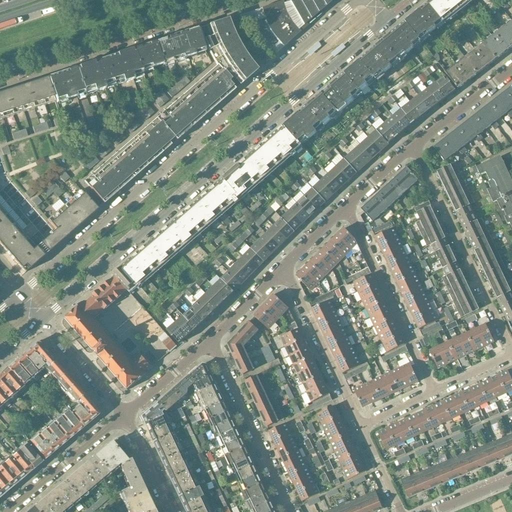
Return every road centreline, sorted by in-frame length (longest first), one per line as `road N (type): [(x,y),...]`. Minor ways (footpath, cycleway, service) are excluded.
road 1 (residential): [(40,322),(385,20)]
road 2 (residential): [(357,0),(17,296)]
road 3 (residential): [(0,81),(243,0)]
road 4 (residential): [(413,148),(511,352)]
road 5 (residential): [(346,206),(433,391)]
road 6 (residential): [(291,511),(210,341)]
road 7 (residential): [(361,426),(297,292),(279,272)]
road 8 (residential): [(125,414),(8,511)]
road 9 (residential): [(413,148),(511,69)]
road 10 (residential): [(40,322),(125,414)]
